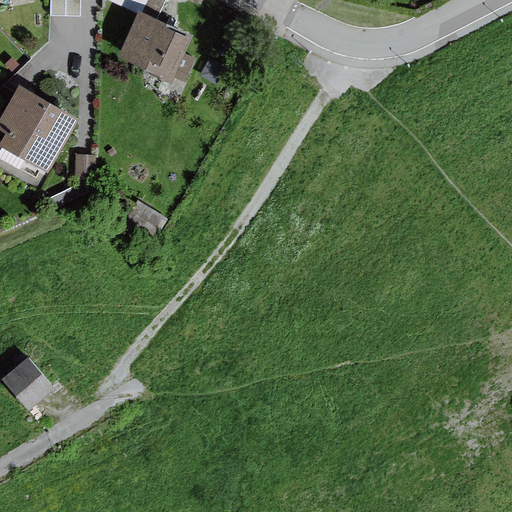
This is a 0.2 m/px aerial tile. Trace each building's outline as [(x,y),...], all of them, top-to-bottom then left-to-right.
[(76,0),(48,0),(48,16),(76,16),(76,0)] [(113,0),(143,14),(156,20),(165,0),(113,0)] [(143,14),(125,53),(174,76),(176,72),(187,78),(197,54),(186,49),(192,36),(156,20),(143,14)] [(66,117),(7,83),(0,96),(0,154),(33,174),(66,117)] [(94,156),(74,154),(71,186),(46,199),(56,213),(93,187),(94,156)] [(164,222),(136,202),(119,225),(148,245),(164,222)] [(258,511),(478,362),(373,208),(279,272),(260,285),(201,325),(151,359),(256,511),(258,511)] [(29,348),(4,370),(31,400),(56,378),(29,348)]
